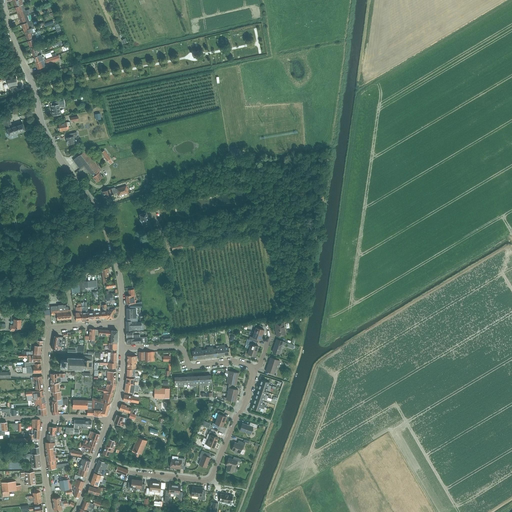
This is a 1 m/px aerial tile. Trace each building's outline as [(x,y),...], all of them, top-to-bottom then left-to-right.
[(25,10),(23,4),(15,7),(17,13),(25,10)] [(25,11),(25,10),(17,13),(19,18),(27,16),(31,14),(29,9),(25,11)] [(29,21),(27,16),(19,18),(21,24),(29,21)] [(29,21),(21,24),(23,30),(31,27),(29,21)] [(31,27),(23,30),(25,35),(35,32),(34,28),(33,28),(33,26),(31,27)] [(35,32),(25,35),(27,41),(36,38),(34,32),(35,32)] [(36,38),(27,41),(29,46),(38,43),(38,41),(36,42),(35,38),(36,38)] [(51,45),(48,46),(49,49),(53,48),(62,45),(61,41),(51,45)] [(39,43),(38,43),(29,46),(30,47),(31,52),(39,49),(37,44),(39,43)] [(41,54),(39,49),(31,52),(33,57),(41,54)] [(41,55),(41,54),(33,57),(35,63),(45,59),(44,56),(42,57),(41,54),(41,55)] [(45,59),(35,63),(36,63),(35,63),(38,69),(43,67),(42,67),(45,66),(43,60),(45,59)] [(3,81),(7,80),(8,87),(17,85),(16,77),(7,78),(6,77),(3,78),(3,81)] [(51,106),(53,115),(61,114),(59,106),(64,106),(64,101),(51,103),(51,106)] [(25,130),(23,124),(12,127),(9,118),(2,120),(4,126),(6,125),(9,136),(25,130)] [(62,123),(58,124),(59,130),(67,129),(66,125),(70,124),(69,121),(62,123)] [(71,136),(66,137),(68,144),(75,142),(75,139),(77,138),(76,135),(78,135),(77,132),(70,133),(71,136)] [(99,168),(99,167),(86,149),(73,159),(80,168),(83,165),(90,174),(91,173),(93,176),(92,177),(96,182),(103,177),(99,172),(101,171),(99,168)] [(101,153),(107,161),(110,159),(105,151),(101,153)] [(116,188),(116,189),(115,187),(102,191),(104,197),(118,192),(118,195),(129,192),(126,185),(116,188)] [(142,213),(139,214),(143,227),(147,225),(149,230),(152,228),(146,211),(145,212),(144,209),(141,210),(142,213)] [(148,270),(155,269),(154,269),(158,268),(158,263),(159,263),(158,259),(153,260),(147,261),(148,270)] [(108,283),(107,278),(103,279),(103,284),(106,283),(106,288),(116,286),(115,281),(108,283)] [(78,282),(71,286),(72,293),(78,293),(79,293),(78,282)] [(129,295),(126,296),(127,304),(129,304),(136,303),(135,300),(136,300),(136,299),(135,299),(134,289),(129,290),(129,295)] [(82,321),(81,307),(80,303),(78,303),(78,304),(76,304),(77,307),(75,307),(76,313),(74,313),(74,317),(75,317),(76,321),(82,320),(82,321)] [(71,319),(70,309),(68,310),(68,307),(65,307),(65,305),(63,305),(58,305),(58,306),(50,307),(51,315),(56,314),(57,320),(71,319)] [(106,311),(106,310),(107,318),(107,319),(114,318),(113,313),(116,313),(115,309),(110,309),(110,310),(106,311)] [(136,309),(126,309),(127,321),(131,321),(131,322),(134,322),(136,322),(136,309)] [(20,329),(21,319),(14,319),(14,325),(10,325),(10,330),(15,331),(15,328),(20,329)] [(144,322),(136,322),(134,322),(131,322),(131,321),(127,321),(126,321),(126,331),(144,330),(144,322)] [(284,323),(275,324),(276,336),(285,334),(284,323)] [(256,327),(254,332),(262,335),(264,330),(262,329),(263,326),(255,324),(254,324),(253,326),(256,327)] [(86,336),(86,339),(91,339),(91,344),(94,344),(95,336),(95,329),(89,329),(89,336),(86,336)] [(95,329),(95,336),(99,336),(99,335),(108,336),(108,342),(109,342),(117,343),(117,331),(99,329),(99,330),(95,329)] [(260,340),(262,335),(254,332),(252,337),(250,336),(249,339),(249,340),(256,342),(257,342),(258,340),(260,340)] [(53,342),(52,348),(60,350),(64,350),(66,339),(62,338),(62,337),(59,337),(54,336),(54,340),(53,342)] [(286,346),(287,343),(277,339),(272,352),(279,354),(282,345),(286,346)] [(255,345),(256,342),(249,340),(248,345),(246,344),(245,347),(247,348),(257,351),(258,346),(255,345)] [(42,349),(42,341),(36,341),(36,346),(33,346),(33,351),(32,350),(32,351),(26,351),(26,354),(27,354),(33,354),(42,354),(42,352),(42,349)] [(255,356),(257,351),(247,348),(249,349),(248,352),(246,351),(244,356),(250,358),(251,355),(255,356)] [(144,352),(139,352),(139,360),(144,359),(144,361),(151,361),(151,352),(144,351),(144,352)] [(108,352),(107,363),(116,362),(116,352),(108,352)] [(83,356),(83,358),(67,357),(67,360),(61,360),(61,366),(67,366),(67,369),(88,370),(88,368),(92,368),(92,360),(92,356),(83,356)] [(136,356),(127,356),(127,368),(135,368),(135,361),(136,361),(136,356)] [(270,357),(266,371),(274,374),(277,364),(278,364),(279,360),(270,357)] [(41,366),(41,363),(36,363),(36,361),(33,362),(24,362),(25,367),(26,367),(26,373),(33,372),(41,372),(41,366)] [(116,380),(116,372),(107,372),(107,380),(116,380)] [(64,373),(50,374),(51,382),(60,381),(60,377),(64,377),(64,373)] [(43,389),(42,376),(33,377),(34,383),(35,383),(36,389),(43,389)] [(236,385),(237,379),(228,377),(226,383),(229,384),(228,386),(231,386),(232,384),(236,385)] [(97,391),(104,393),(104,392),(113,394),(115,385),(116,380),(107,380),(107,385),(105,389),(93,387),(93,391),(97,391)] [(261,380),(259,385),(270,388),(271,386),(268,385),(269,383),(261,380)] [(59,383),(51,383),(51,392),(53,392),(53,400),(57,399),(60,399),(63,399),(63,395),(61,395),(61,391),(59,391),(59,383)] [(135,385),(133,385),(125,384),(125,392),(133,392),(134,391),(136,391),(137,389),(138,389),(138,385),(136,385),(136,384),(135,384),(135,385)] [(231,388),(231,386),(228,386),(228,388),(229,388),(227,394),(237,396),(238,390),(231,388)] [(154,388),(154,398),(164,398),(165,388),(154,388)] [(265,394),(266,392),(258,389),(256,394),(267,397),(268,395),(265,394)] [(44,396),(43,390),(26,392),(26,395),(27,395),(27,398),(27,400),(32,400),(32,401),(33,401),(33,400),(38,399),(38,397),(44,396)] [(111,402),(113,394),(104,392),(104,393),(102,400),(111,402)] [(139,398),(124,395),(123,400),(131,402),(138,403),(139,398)] [(45,402),(44,396),(38,397),(38,399),(33,400),(33,401),(32,401),(32,403),(35,402),(35,405),(37,405),(40,405),(40,403),(45,402)] [(107,415),(111,402),(102,400),(92,397),(92,409),(93,409),(93,415),(107,415)] [(262,404),(263,401),(255,398),(253,403),(264,407),(265,405),(262,404)] [(58,414),(58,405),(63,404),(63,399),(60,399),(57,399),(53,400),(51,400),(52,414),(58,414)] [(73,400),(73,408),(88,409),(88,410),(89,409),(90,400),(73,400)] [(121,403),(119,409),(129,413),(130,413),(130,412),(132,413),(134,409),(131,408),(126,406),(126,405),(121,403)] [(216,413),(214,417),(217,419),(224,422),(226,417),(223,415),(224,412),(218,410),(217,413),(216,413)] [(123,417),(117,415),(114,423),(123,426),(125,422),(122,421),(123,417)] [(40,430),(40,419),(35,419),(32,419),(32,430),(40,430)] [(213,423),(211,426),(218,428),(219,425),(222,427),(224,422),(217,419),(215,423),(213,423)] [(91,426),(92,421),(75,420),(74,428),(78,428),(79,425),(83,425),(83,428),(87,428),(87,426),(91,426)] [(242,423),(240,430),(250,434),(253,427),(256,428),(258,424),(250,422),(249,425),(242,423)] [(9,431),(21,431),(21,423),(9,423),(9,431)] [(60,432),(61,426),(52,426),(52,427),(49,426),(48,434),(59,435),(59,433),(57,433),(57,434),(56,434),(56,431),(60,432)] [(39,439),(40,430),(32,430),(29,429),(29,438),(39,439)] [(100,434),(99,434),(93,432),(90,431),(88,437),(91,438),(90,441),(84,439),(83,442),(95,447),(100,434)] [(209,431),(208,434),(210,434),(208,439),(216,442),(218,437),(215,436),(216,433),(209,431)] [(57,440),(59,435),(48,434),(47,434),(46,442),(45,447),(55,448),(53,448),(53,445),(55,445),(55,442),(55,440),(57,440)] [(146,441),(138,437),(132,450),(136,452),(134,455),(137,457),(139,453),(141,454),(146,441)] [(114,448),(112,448),(114,441),(110,439),(107,445),(106,445),(102,453),(108,455),(109,451),(112,452),(114,448)] [(204,443),(203,446),(210,449),(211,446),(214,447),(216,442),(208,439),(206,439),(204,443)] [(235,452),(234,452),(238,454),(239,453),(240,453),(241,449),(242,449),(245,443),(239,440),(237,443),(235,442),(234,444),(232,447),(233,447),(231,450),(235,451),(235,452)] [(93,453),(95,447),(83,442),(83,443),(80,442),(79,446),(87,448),(86,450),(93,453)] [(41,466),(38,447),(31,448),(31,454),(28,455),(28,457),(31,456),(32,467),(41,466)] [(55,450),(55,448),(45,447),(45,448),(46,456),(55,455),(55,454),(54,450),(55,450)] [(199,457),(201,458),(199,464),(206,467),(210,457),(209,457),(210,454),(202,450),(199,457)] [(171,459),(170,467),(180,469),(181,465),(184,466),(185,458),(178,457),(172,456),(172,459),(171,459)] [(232,472),(234,467),(235,468),(237,461),(240,462),(241,459),(234,456),(233,459),(228,458),(226,465),(228,465),(226,470),(232,472)] [(87,471),(90,461),(82,458),(82,459),(78,457),(76,461),(78,461),(78,460),(81,461),(79,468),(87,471)] [(58,459),(47,460),(48,469),(57,468),(59,467),(61,467),(62,467),(69,466),(72,466),(71,462),(56,464),(56,459),(58,459)] [(104,462),(99,460),(95,471),(105,475),(106,471),(105,470),(107,464),(104,463),(104,462)] [(126,475),(128,470),(118,466),(116,471),(126,475)] [(86,477),(87,471),(79,468),(78,474),(80,475),(86,477)] [(25,476),(26,485),(35,484),(34,471),(21,473),(21,477),(25,476)] [(94,473),(92,478),(99,480),(102,481),(102,479),(104,476),(101,475),(94,473)] [(92,478),(90,484),(97,486),(99,480),(92,478)] [(70,479),(59,481),(61,491),(66,491),(66,494),(72,493),(70,479)] [(84,482),(84,481),(76,479),(73,489),(74,490),(73,492),(75,492),(74,496),(79,497),(84,482)] [(136,488),(137,479),(132,479),(131,482),(128,482),(127,489),(130,489),(131,487),(136,488)] [(142,480),(137,479),(136,488),(141,488),(141,491),(144,491),(145,484),(142,484),(142,480)] [(15,481),(1,482),(2,492),(14,490),(21,490),(20,485),(16,486),(15,481)] [(155,491),(156,482),(150,481),(150,488),(147,488),(146,494),(149,494),(149,491),(155,491)] [(161,482),(156,482),(155,491),(160,492),(159,495),(162,496),(163,490),(160,489),(161,482)] [(174,494),(175,484),(169,483),(169,490),(166,490),(165,496),(170,497),(171,493),(174,494)] [(180,485),(175,484),(174,494),(177,494),(176,497),(181,498),(182,492),(179,492),(180,485)] [(98,488),(89,486),(88,492),(98,495),(100,491),(105,491),(105,488),(101,488),(98,487),(98,488)] [(203,488),(192,486),(191,495),(198,496),(198,499),(204,500),(205,490),(202,490),(203,488)] [(27,496),(27,498),(36,498),(41,497),(40,491),(40,488),(34,489),(34,492),(33,492),(33,496),(32,496),(32,495),(27,496)] [(220,501),(231,503),(233,496),(232,495),(232,496),(221,494),(221,493),(219,501),(220,501)] [(84,500),(81,507),(91,511),(92,509),(93,509),(95,505),(84,500)] [(68,505),(67,503),(53,505),(54,511),(62,510),(62,506),(68,505)]
